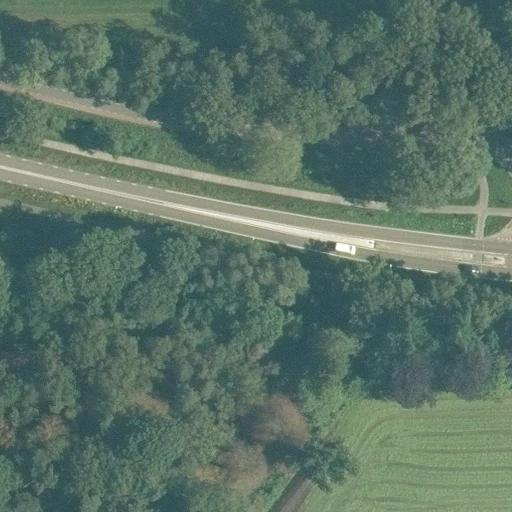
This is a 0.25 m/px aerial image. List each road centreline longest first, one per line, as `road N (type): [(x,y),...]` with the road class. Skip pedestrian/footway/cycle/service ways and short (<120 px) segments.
road 1 (unclassified): [(511,160),(478,139),(214,127),(0,80)]
road 2 (tertiary): [(511,261),(208,213),(0,166)]
